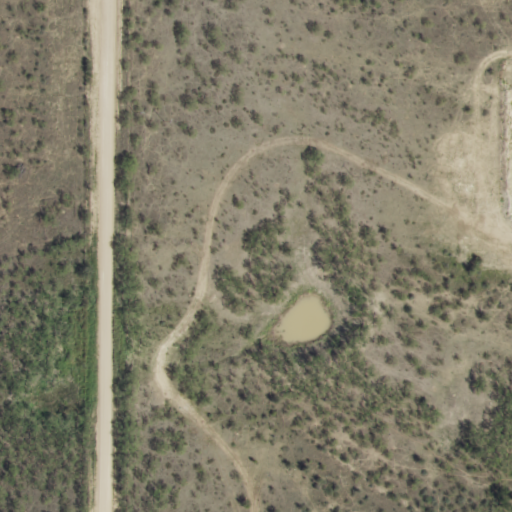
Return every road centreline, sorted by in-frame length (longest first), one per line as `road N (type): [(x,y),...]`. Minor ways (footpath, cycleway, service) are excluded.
road 1 (track): [(250,511),(250,483),(159,380),(156,354),(206,279),(226,176),(256,148),(323,147),(472,227)]
road 2 (residential): [(100,511),(107,0)]
road 3 (track): [(200,288),(209,303),(250,324),(270,325),(300,302),(316,303),(329,330),(305,345),(289,345),(270,325)]
